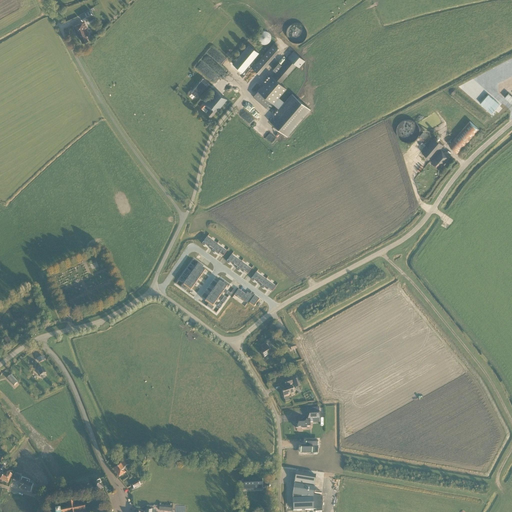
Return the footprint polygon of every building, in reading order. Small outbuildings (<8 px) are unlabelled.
[(83,20),(92,14),(89,8),(81,13),(82,14),(80,15),(83,20)] [(89,34),(84,22),(73,26),(76,34),(78,33),(78,36),(80,36),(82,42),(88,39),(86,35),(89,34)] [(292,43),(305,38),(303,34),(306,33),(302,24),(287,29),(292,43)] [(259,43),(271,43),(271,31),(259,31),(259,43)] [(252,68),(258,73),(279,50),(276,47),(278,45),(274,42),(252,68)] [(258,52),(248,43),(232,63),(242,71),(258,52)] [(299,67),(305,60),(293,50),(287,57),(288,58),(272,76),(271,74),(257,89),(257,90),(253,95),(268,109),(273,104),(279,97),(286,88),(280,83),(296,65),(299,67)] [(273,68),(276,71),(282,64),(279,61),(273,68)] [(198,83),(191,92),(194,94),(196,96),(203,88),(206,85),(201,80),(198,83)] [(206,98),(218,108),(219,109),(227,99),(214,88),(206,98)] [(269,120),(287,136),(310,109),(292,93),(284,102),(279,97),(273,104),(278,109),(269,120)] [(492,113),(500,104),(488,94),(480,103),(492,113)] [(218,108),(209,101),(204,106),(208,110),(206,112),(211,116),(218,108)] [(418,131),(417,119),(402,120),(403,129),(404,129),(405,134),(413,134),(413,132),(418,131)] [(479,129),(470,121),(449,145),(458,153),(479,129)] [(268,139),(273,143),(277,138),(272,133),(268,139)] [(443,145),(434,137),(422,152),(432,161),(431,161),(438,168),(442,164),(443,164),(445,162),(450,157),(441,148),(443,145)] [(217,245),(207,238),(203,243),(213,250),(217,245)] [(226,252),(217,245),(213,250),(223,257),(226,252)] [(241,263),(231,256),(228,261),(237,268),(241,263)] [(251,270),(241,263),(237,268),(247,275),(251,270)] [(205,272),(202,270),(203,267),(198,264),(196,266),(197,267),(194,272),(201,277),(205,272)] [(201,277),(194,272),(190,277),(198,282),(201,277)] [(266,281),(256,274),(252,279),(262,286),(266,281)] [(198,282),(190,277),(187,281),(194,287),(198,282)] [(191,292),(194,287),(187,281),(183,286),(182,286),(180,288),(185,292),(186,292),(187,290),(191,292)] [(276,288),(266,281),(262,286),(272,293),(276,288)] [(229,286),(224,283),(223,285),(219,283),(216,288),(223,293),(227,288),(227,289),(229,286)] [(223,293),(216,288),(212,293),(220,298),(223,293)] [(250,295),(247,293),(245,296),(238,291),(234,296),(247,305),(252,297),(250,295)] [(220,298),(212,293),(209,298),(216,303),(220,298)] [(257,303),(259,300),(254,297),(249,304),(254,308),(257,303)] [(213,308),(216,303),(209,298),(205,303),(208,305),(207,307),(206,307),(212,311),(213,308)] [(271,354),(265,344),(262,346),(265,350),(261,353),(264,358),(271,354)] [(41,370),(35,372),(38,378),(44,375),(41,370)] [(7,379),(14,386),(17,383),(11,376),(7,379)] [(295,396),(292,387),(288,388),(288,389),(282,392),(284,398),(290,396),(291,397),(295,396)] [(301,422),(296,422),(296,429),(301,429),(306,429),(306,427),(310,427),(310,423),(313,423),(312,421),(320,420),(319,418),(319,414),(319,413),(307,413),(308,421),(306,421),(301,421),(301,422)] [(318,450),(318,442),(306,441),(305,446),(300,446),(300,452),(300,454),(305,454),(317,454),(318,450)] [(121,465),(114,469),(119,477),(126,473),(124,469),(128,466),(130,465),(127,461),(125,458),(119,462),(121,465)] [(0,480),(8,484),(11,475),(7,474),(7,475),(2,473),(0,479),(0,480)] [(316,476),(296,473),(294,484),(292,495),(293,511),(316,510),(315,511),(321,511),(322,497),(313,496),(314,487),(303,486),(303,484),(314,486),(316,476)] [(22,479),(19,489),(31,493),(33,486),(24,483),(25,480),(22,479)] [(245,480),(245,489),(263,488),(263,479),(245,480)] [(88,492),(94,490),(95,492),(103,489),(100,481),(92,485),(86,488),(88,492)]
